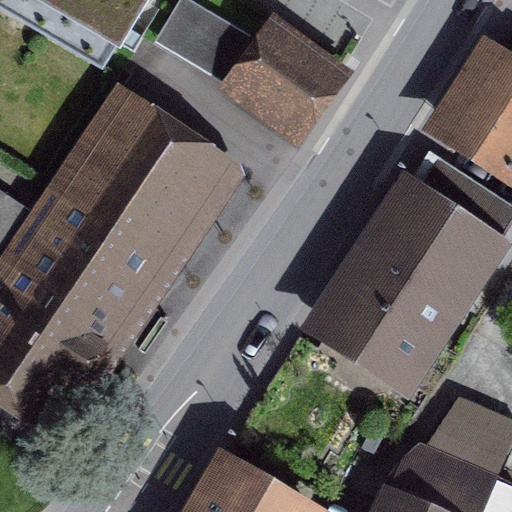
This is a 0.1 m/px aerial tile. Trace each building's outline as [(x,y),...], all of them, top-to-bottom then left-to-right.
[(40,0),(121,48),(148,0),(40,0)] [(327,79),(281,43),(241,96),(286,130),(327,79)] [(511,44),(453,137),(511,173),(511,44)] [(218,169),(130,110),(11,288),(1,281),(0,282),(0,383),(52,418),(218,169)] [(508,210),(435,163),(325,332),(398,379),(508,210)] [(0,232),(18,204),(0,191),(0,232)] [(424,452),(418,450),(391,511),(511,511),(511,489),(498,484),(511,445),(511,423),(457,402),(424,452)] [(298,511),(229,472),(205,511),(298,511)]
